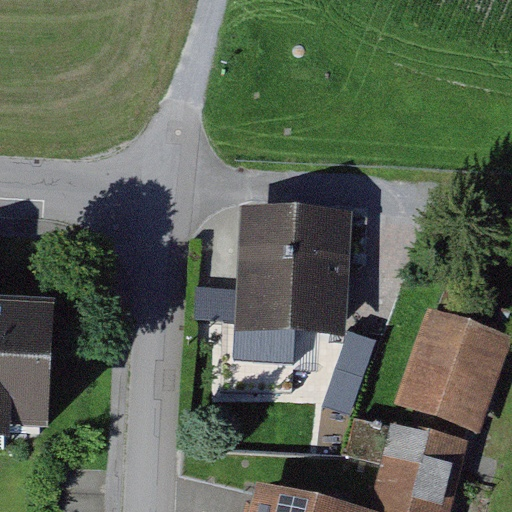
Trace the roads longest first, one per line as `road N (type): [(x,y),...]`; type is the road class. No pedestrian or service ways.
road 1 (residential): [(142,511),(156,187)]
road 2 (track): [(156,187),(212,0)]
road 3 (residential): [(0,180),(156,187)]
